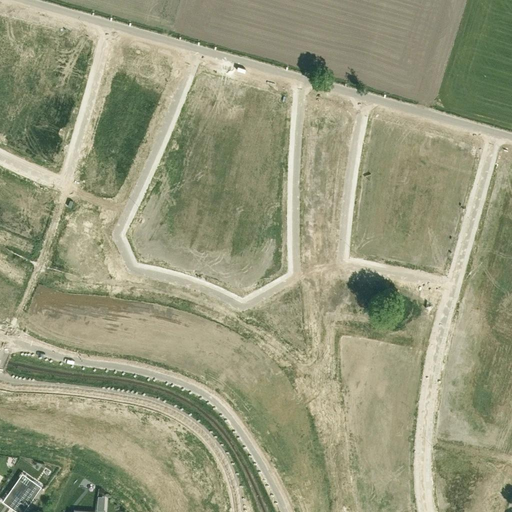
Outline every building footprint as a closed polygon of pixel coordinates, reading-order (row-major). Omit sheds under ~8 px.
[(7,18),(1,40),(15,44),(16,40),(30,44),(34,32),(19,28),(21,22),(7,18)] [(44,39),(38,62),(49,65),(51,58),(53,58),(55,51),(80,58),(83,46),(80,45),(81,42),(72,39),(73,36),(65,34),(64,37),(55,35),(53,42),(44,39)] [(209,75),(205,88),(212,90),(211,93),(219,96),(216,106),(221,107),(219,115),(232,118),(239,92),(228,89),(231,81),(209,75)] [(50,115),(50,116),(53,117),(53,116),(58,117),(58,118),(69,121),(70,117),(71,114),(73,115),(75,107),(73,107),(74,104),(75,98),(67,96),(71,83),(56,79),(54,88),(61,90),(56,107),(54,106),(51,115),(50,115)] [(20,115),(12,134),(21,138),(16,148),(26,152),(27,150),(31,152),(30,156),(32,152),(45,158),(51,143),(39,138),(43,130),(28,123),(30,120),(20,115)] [(511,158),(507,157),(503,171),(511,173),(511,180),(511,181),(511,158)] [(364,175),(360,204),(379,207),(383,178),(391,179),(392,167),(376,163),(374,176),(364,175)] [(157,190),(154,197),(155,198),(154,201),(177,212),(183,199),(181,198),(184,191),(190,194),(196,180),(180,173),(174,186),(165,181),(162,189),(160,188),(159,190),(157,190)] [(0,193),(7,197),(14,184),(6,180),(7,178),(0,174),(0,193)] [(442,186),(438,198),(444,200),(440,216),(454,220),(458,208),(460,209),(462,199),(456,198),(458,190),(442,186)] [(23,195),(19,206),(35,213),(37,208),(49,212),(55,198),(47,195),(42,192),(42,193),(34,190),(30,198),(23,195)] [(249,210),(249,218),(251,218),(251,228),(253,228),(253,236),(272,235),(272,227),(274,227),(274,221),(277,221),(277,207),(274,207),(274,201),(251,201),(251,210),(249,210)] [(140,219),(135,233),(142,235),(139,246),(152,250),(155,239),(158,240),(163,226),(140,219)] [(359,235),(356,251),(365,253),(364,255),(374,257),(374,255),(383,256),(385,247),(394,249),(397,233),(377,229),(375,239),(359,235)] [(431,230),(425,249),(431,250),(427,264),(443,268),(445,260),(446,260),(448,252),(447,252),(450,243),(440,241),(442,233),(431,230)] [(474,269),(472,277),(487,282),(490,273),(492,273),(496,260),(502,262),(505,249),(493,246),(490,257),(478,254),(476,262),(474,262),(472,269),(474,269)] [(194,253),(188,269),(216,279),(222,263),(194,253)] [(269,317),(262,320),(270,325),(279,320),(276,314),(285,308),(289,315),(296,310),(295,295),(286,300),(284,295),(263,306),(269,317)] [(450,351),(445,375),(461,378),(465,358),(475,360),(478,347),(461,344),(459,353),(450,351)] [(440,409),(438,433),(440,434),(439,437),(450,438),(451,435),(453,435),(454,421),(463,422),(466,400),(452,399),(450,411),(440,409)] [(497,478),(491,496),(507,502),(510,494),(511,489),(511,477),(504,475),(507,469),(495,464),(491,475),(497,478)] [(9,492),(3,501),(11,507),(12,505),(21,511),(35,492),(37,493),(41,486),(32,480),(28,486),(20,480),(10,493),(9,492)]
